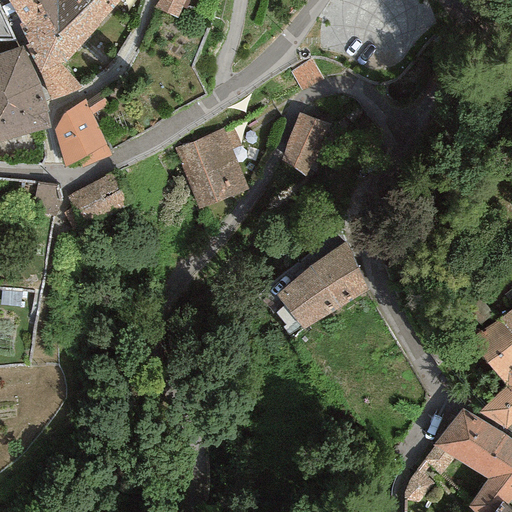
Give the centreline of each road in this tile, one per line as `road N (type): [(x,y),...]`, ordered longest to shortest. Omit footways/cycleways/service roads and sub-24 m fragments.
road 1 (residential): [(194,511),(196,447),(188,417),(146,349),(175,278),(254,191),(286,125),(319,89),(353,89),(410,124)]
road 2 (residential): [(56,179),(79,180),(120,162),(243,88),(319,0)]
road 3 (residential): [(410,124),(369,201),(360,238),(369,268),(450,398)]
road 4 (residential): [(56,179),(53,115),(108,80),(148,0)]
road 5 (residential): [(447,0),(465,37),(410,124)]
road 6 (track): [(450,398),(413,443),(395,511)]
